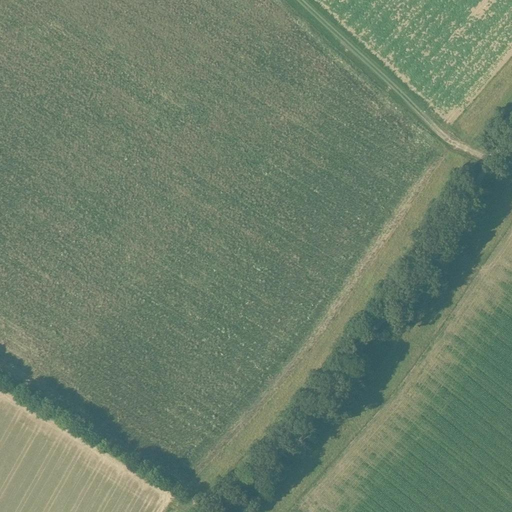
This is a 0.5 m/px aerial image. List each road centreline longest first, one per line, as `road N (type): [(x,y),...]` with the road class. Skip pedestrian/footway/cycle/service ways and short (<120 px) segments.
road 1 (unclassified): [(226,511),(293,455),(511,149)]
road 2 (track): [(488,183),(279,0)]
